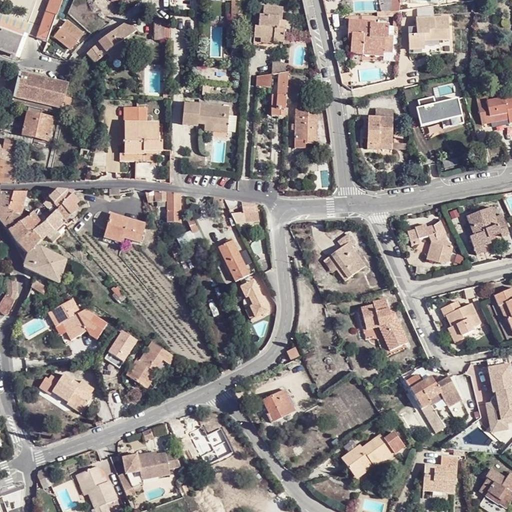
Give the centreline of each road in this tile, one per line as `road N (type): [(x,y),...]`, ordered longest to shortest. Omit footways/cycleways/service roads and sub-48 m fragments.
road 1 (tertiary): [(0,189),(179,189),(263,197),(281,211)]
road 2 (residential): [(281,211),(283,331),(267,360),(215,387)]
road 3 (residential): [(311,0),(335,97),(347,205)]
road 4 (residential): [(215,387),(29,463)]
road 5 (residential): [(215,387),(320,511)]
road 6 (tertiary): [(372,204),(511,180)]
road 7 (tertiary): [(29,463),(7,396),(3,329)]
